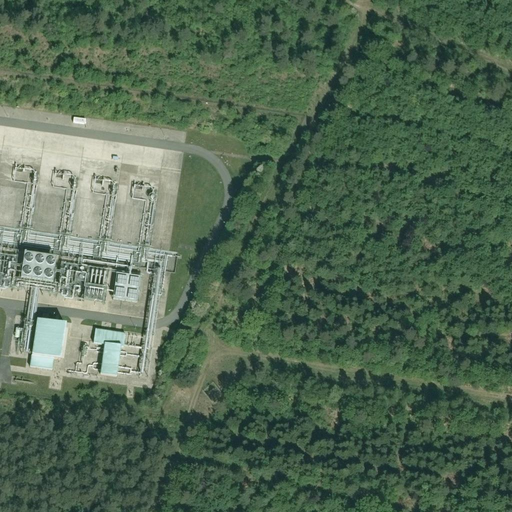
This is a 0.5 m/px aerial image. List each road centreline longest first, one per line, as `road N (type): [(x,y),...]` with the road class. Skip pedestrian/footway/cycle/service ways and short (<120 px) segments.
road 1 (track): [(373,0),(227,290),(158,511)]
road 2 (track): [(210,346),(511,395)]
road 3 (track): [(345,0),(511,78)]
